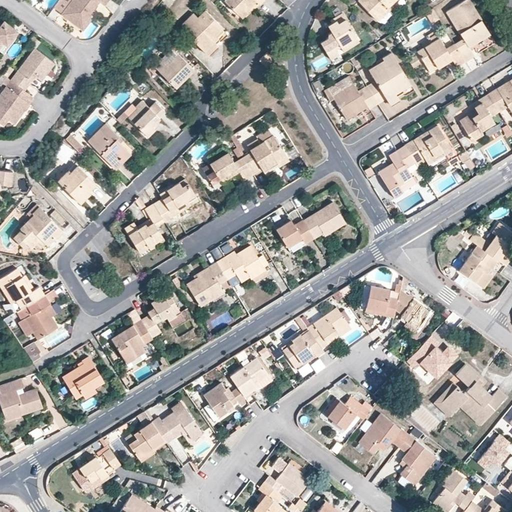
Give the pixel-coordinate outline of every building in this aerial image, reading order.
[(61,14),(71,0),(58,0),(53,8),(61,14)] [(71,0),(61,14),(83,30),(90,20),(89,14),(99,1),(100,0),(99,0),(71,0)] [(223,0),(224,0),(238,14),(246,6),(248,8),(249,7),(255,1),(259,5),(264,0),(223,0)] [(395,0),(357,0),(377,21),(390,9),(388,7),(395,0)] [(495,42),(469,0),(463,0),(446,11),(463,38),(454,43),(466,61),(474,55),(471,50),(474,48),(477,53),(495,42)] [(248,8),(246,6),(238,14),(242,19),(251,9),(249,7),(248,8)] [(222,27),(205,9),(197,17),(193,12),(181,24),(189,33),(191,31),(195,36),(192,39),(201,49),(215,35),(222,27)] [(393,11),(390,9),(377,21),(380,24),(393,11)] [(357,38),(341,12),(334,16),(336,19),(331,22),(327,25),(331,31),(328,33),(327,37),(320,41),(330,60),(339,54),(336,50),(341,47),(341,48),(357,38)] [(19,31),(4,19),(0,23),(0,40),(3,43),(7,46),(19,31)] [(195,36),(191,31),(189,33),(187,35),(192,39),(195,36)] [(439,37),(436,33),(429,37),(431,41),(439,37)] [(218,45),(215,42),(219,38),(215,35),(201,49),(208,55),(218,45)] [(445,48),(439,37),(431,41),(416,51),(430,72),(451,59),(456,66),(466,61),(454,43),(445,48)] [(360,42),(357,38),(341,48),(344,52),(360,42)] [(178,48),(175,45),(162,58),(168,63),(177,53),(175,51),(178,48)] [(55,63),(34,48),(10,80),(25,90),(36,76),(42,81),(55,63)] [(410,84),(391,51),(382,57),(383,59),(368,68),(375,80),(366,85),(376,101),(384,95),(386,98),(387,101),(396,95),(395,93),(410,84)] [(274,58),(267,52),(259,60),(266,67),(274,58)] [(194,69),(177,53),(168,63),(162,58),(150,71),(153,74),(152,74),(155,77),(157,74),(155,72),(157,70),(176,88),(194,69)] [(361,62),(359,58),(352,62),(355,67),(359,64),(359,63),(361,62)] [(328,73),(314,81),(319,91),(323,89),(321,83),(330,78),(328,73)] [(358,90),(349,75),(323,90),(329,100),(333,98),(346,119),(367,106),(369,109),(378,104),(376,101),(366,85),(358,90)] [(511,77),(509,80),(511,83),(498,90),(496,88),(488,93),(499,111),(507,106),(511,113),(511,77)] [(34,97),(25,90),(10,80),(3,89),(7,91),(0,100),(0,122),(3,125),(8,119),(14,124),(34,97)] [(509,80),(496,88),(498,90),(511,83),(509,80)] [(499,111),(488,93),(471,103),(476,110),(459,120),(471,140),(482,133),(481,130),(494,122),(490,116),(499,111)] [(386,98),(384,95),(376,101),(378,104),(386,98)] [(398,98),(396,95),(387,101),(390,105),(399,99),(398,98)] [(165,111),(155,101),(149,107),(142,100),(135,106),(136,109),(128,117),(147,136),(155,128),(152,125),(160,118),(159,117),(165,111)] [(105,123),(112,115),(98,102),(91,109),(105,123)] [(127,115),(123,111),(116,119),(120,123),(127,115)] [(118,136),(105,123),(88,141),(115,169),(131,153),(116,139),(118,136)] [(437,124),(404,144),(415,163),(424,158),(426,161),(442,152),(443,154),(452,149),(437,124)] [(511,133),(511,132),(508,126),(502,129),(507,137),(511,133)] [(272,135),(268,128),(255,136),(257,138),(260,142),(272,135)] [(83,146),(70,133),(65,139),(78,151),(83,146)] [(486,138),(482,133),(471,140),(474,145),(486,138)] [(238,140),(234,134),(230,136),(239,150),(242,148),(237,140),(238,140)] [(287,156),(273,134),(272,135),(260,142),(257,138),(246,144),(249,149),(250,150),(251,151),(242,156),(253,175),(255,174),(260,170),(262,169),(263,171),(287,156)] [(61,141),(53,154),(65,162),(73,149),(61,141)] [(415,163),(404,144),(388,154),(393,162),(378,171),(394,197),(403,191),(399,185),(412,177),(409,172),(407,168),(415,163)] [(242,156),(241,155),(233,161),(227,152),(202,167),(211,183),(219,178),(226,174),(226,176),(229,174),(230,176),(239,171),(244,180),(253,175),(242,156)] [(442,152),(426,161),(428,164),(443,154),(442,152)] [(475,167),(466,152),(460,156),(464,162),(465,161),(470,169),(475,167)] [(287,156),(263,171),(264,174),(267,172),(277,165),(278,167),(289,160),(287,156)] [(418,167),(415,163),(407,168),(409,172),(418,167)] [(96,184),(76,164),(70,170),(68,172),(66,170),(57,181),(80,203),(90,193),(89,191),(96,184)] [(13,169),(0,167),(0,181),(11,183),(13,169)] [(164,221),(173,216),(170,211),(184,202),(185,204),(189,202),(187,200),(195,195),(185,178),(159,194),(161,197),(153,203),(164,221)] [(219,178),(211,183),(214,188),(222,183),(221,182),(219,178)] [(43,195),(33,186),(30,189),(39,198),(43,195)] [(185,204),(184,202),(170,211),(173,216),(198,200),(195,195),(187,200),(189,202),(185,204)] [(145,206),(138,196),(135,200),(141,209),(145,206)] [(346,222),(332,201),(323,207),(325,209),(312,216),(311,215),(303,220),(311,232),(314,238),(322,233),(324,236),(346,222)] [(153,220),(145,225),(145,223),(137,228),(136,226),(135,223),(125,229),(140,253),(172,234),(164,221),(153,203),(145,207),(153,220)] [(63,230),(37,204),(27,214),(31,217),(20,228),(21,229),(13,237),(22,247),(26,243),(32,249),(34,247),(41,239),(45,243),(50,238),(53,240),(63,230)] [(325,209),(323,207),(311,215),(312,216),(325,209)] [(290,219),(288,216),(273,225),(275,228),(290,219)] [(303,220),(294,225),(290,219),(275,228),(287,247),(301,238),(302,237),(311,232),(303,220)] [(511,247),(509,245),(511,240),(511,231),(499,222),(491,232),(496,235),(489,243),(474,232),(472,234),(466,230),(463,234),(477,245),(498,260),(505,265),(511,256),(511,254),(511,255),(511,254),(511,247)] [(314,238),(311,232),(302,237),(301,238),(305,243),(314,238)] [(53,240),(50,238),(45,243),(47,246),(53,240)] [(45,243),(41,239),(34,247),(37,250),(45,243)] [(258,257),(250,244),(236,253),(234,250),(216,261),(232,286),(239,280),(240,281),(249,276),(251,279),(266,269),(264,267),(268,264),(262,255),(258,257)] [(498,260),(477,245),(459,270),(475,282),(478,276),(483,271),(487,274),(498,260)] [(232,286),(216,261),(196,274),(197,276),(194,278),(186,284),(200,306),(232,286)] [(22,276),(17,267),(0,278),(0,286),(1,289),(6,286),(15,301),(20,309),(45,294),(39,285),(34,288),(31,290),(22,276)] [(268,273),(266,269),(251,279),(253,283),(268,273)] [(483,280),(487,274),(483,271),(478,276),(483,280)] [(34,288),(25,274),(22,276),(31,290),(34,288)] [(404,292),(409,281),(402,276),(399,289),(404,292)] [(395,309),(397,299),(387,297),(389,289),(370,285),(365,307),(385,311),(384,315),(393,317),(395,309)] [(15,301),(6,286),(1,289),(10,304),(15,301)] [(404,292),(399,289),(397,299),(395,309),(401,314),(401,317),(406,321),(420,331),(433,314),(404,292)] [(343,296),(339,290),(332,295),(336,301),(343,296)] [(170,295),(167,291),(157,297),(160,301),(170,295)] [(52,316),(46,306),(50,303),(45,294),(20,309),(15,312),(20,320),(23,318),(32,332),(37,340),(58,327),(52,316)] [(185,319),(170,295),(160,301),(157,297),(150,301),(153,306),(146,310),(148,313),(141,319),(152,337),(161,331),(154,320),(160,316),(162,319),(166,316),(172,326),(185,319)] [(57,313),(50,303),(46,306),(52,316),(57,313)] [(251,315),(244,304),(241,306),(239,304),(236,306),(241,313),(239,314),(243,320),(251,315)] [(350,327),(336,307),(307,327),(307,328),(321,348),(328,343),(326,340),(337,332),(339,335),(350,327)] [(307,327),(298,315),(294,318),(303,331),(307,328),(307,327)] [(32,332),(23,318),(20,320),(17,322),(26,336),(32,332)] [(152,337),(141,319),(111,337),(128,367),(154,351),(148,341),(153,338),(152,337)] [(417,329),(406,321),(403,325),(414,333),(417,329)] [(321,348),(307,328),(303,331),(291,339),(293,342),(295,345),(284,352),(291,363),(298,358),(301,362),(313,353),(315,356),(323,350),(321,348)] [(328,343),(339,335),(337,332),(326,340),(328,343)] [(438,343),(431,336),(408,360),(416,367),(421,361),(436,375),(456,354),(448,347),(442,354),(434,347),(438,343)] [(49,351),(47,348),(45,348),(39,339),(37,340),(36,339),(34,341),(41,351),(38,353),(40,357),(49,351)] [(41,351),(34,341),(23,348),(33,362),(40,357),(38,353),(41,351)] [(284,352),(295,345),(293,342),(282,350),(284,352)] [(283,355),(275,343),(268,347),(276,359),(283,355)] [(103,378),(87,354),(80,358),(82,361),(77,364),(61,374),(74,396),(81,392),(93,385),(103,378)] [(170,365),(163,355),(159,358),(162,363),(158,365),(162,370),(170,365)] [(255,384),(268,374),(256,357),(230,376),(238,387),(244,395),(257,386),(255,384)] [(294,367),(301,362),(298,358),(291,363),(294,367)] [(491,395),(476,381),(479,377),(465,363),(455,374),(468,386),(463,391),(456,385),(440,402),(452,413),(459,405),(462,402),(482,421),(506,396),(498,388),(491,395)] [(257,386),(270,377),(268,374),(255,384),(257,386)] [(24,386),(21,377),(0,384),(0,393),(0,394),(0,393),(0,403),(4,415),(8,413),(10,418),(42,407),(35,387),(18,394),(16,390),(24,386)] [(226,389),(221,382),(203,394),(209,403),(219,417),(227,411),(226,408),(233,404),(224,391),(226,389)] [(456,385),(453,382),(434,402),(449,416),(452,413),(440,402),(456,385)] [(95,389),(93,385),(81,392),(84,396),(95,389)] [(244,395),(238,387),(230,392),(234,397),(237,401),(238,403),(246,398),(244,395)] [(230,392),(228,388),(226,389),(224,391),(233,404),(237,401),(234,397),(230,392)] [(369,411),(350,396),(344,403),(339,400),(327,415),(344,428),(355,413),(363,419),(369,411)] [(327,415),(339,400),(336,397),(324,413),(327,415)] [(411,406),(400,398),(395,405),(405,413),(411,406)] [(186,409),(180,401),(170,408),(173,412),(176,415),(186,409)] [(482,421),(462,402),(459,405),(479,424),(482,421)] [(219,417),(209,403),(204,406),(214,420),(219,417)] [(202,432),(186,409),(176,415),(173,412),(162,419),(159,416),(152,421),(164,439),(166,442),(181,432),(185,429),(188,433),(192,439),(202,432)] [(408,434),(380,413),(358,442),(372,452),(377,446),(380,442),(386,447),(391,440),(399,447),(408,434)] [(152,421),(151,421),(133,433),(136,438),(128,444),(138,457),(151,447),(164,439),(152,421)] [(509,441),(499,433),(477,461),(485,467),(491,460),(496,464),(507,451),(504,447),(509,441)] [(414,484),(436,456),(408,434),(399,447),(407,453),(402,459),(407,464),(405,467),(400,474),(414,484)] [(23,442),(19,435),(9,442),(13,448),(23,442)] [(141,462),(155,452),(151,447),(138,457),(141,462)] [(121,464),(110,448),(103,453),(113,469),(121,464)] [(107,473),(95,456),(77,469),(81,475),(76,478),(83,490),(89,491),(99,483),(97,480),(107,473)] [(309,481),(278,457),(271,466),(280,472),(275,479),(269,475),(264,481),(277,491),(282,485),(297,496),(309,481)] [(464,495),(458,491),(467,480),(452,468),(440,484),(443,486),(432,502),(445,511),(446,511),(452,504),(450,502),(452,499),(455,501),(464,509),(471,500),(474,496),(468,491),(464,495)] [(81,475),(77,469),(72,473),(76,478),(81,475)] [(511,472),(509,470),(501,481),(511,489),(511,472)] [(99,483),(109,476),(107,473),(97,480),(99,483)] [(279,505),(285,497),(277,491),(264,481),(258,488),(262,491),(265,493),(259,502),(253,509),(256,511),(273,511),(277,508),(279,505)] [(500,481),(495,486),(502,493),(507,487),(500,481)] [(300,493),(304,499),(314,490),(310,485),(300,493)] [(259,502),(265,493),(262,491),(256,499),(259,502)] [(146,503),(132,494),(130,496),(144,506),(146,503)] [(144,506),(130,496),(121,509),(125,511),(164,511),(155,506),(154,508),(146,503),(144,506)] [(506,511),(507,511),(492,499),(484,510),(471,500),(464,509),(461,511),(506,511)] [(339,511),(325,500),(322,504),(332,511),(339,511)]
